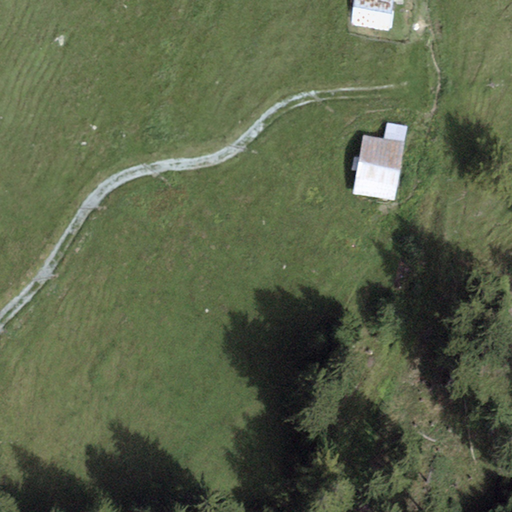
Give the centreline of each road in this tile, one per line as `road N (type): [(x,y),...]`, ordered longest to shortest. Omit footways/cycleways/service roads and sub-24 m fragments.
road 1 (track): [(0,325),(96,195),(139,169),(218,155),(297,100),(417,83)]
road 2 (track): [(431,160),(417,83),(421,0)]
